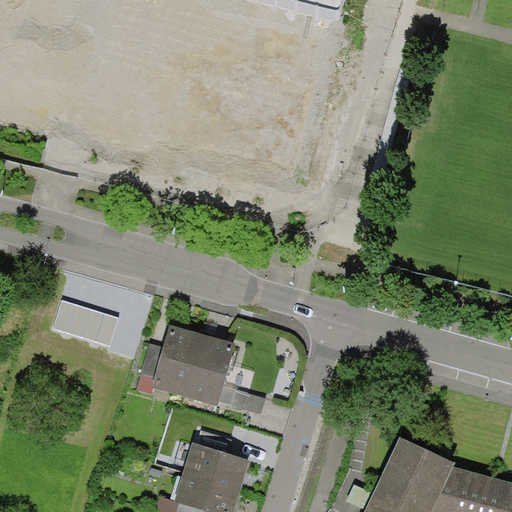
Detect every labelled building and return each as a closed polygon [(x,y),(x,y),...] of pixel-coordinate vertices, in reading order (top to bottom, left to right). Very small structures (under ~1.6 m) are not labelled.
[(268,0),(339,18),(343,0),(268,0)] [(51,331),(113,350),(122,319),(60,301),(51,331)] [(153,388),(219,410),(238,352),(220,346),(192,337),(172,330),(153,388)] [(511,511),(511,479),(458,464),(402,440),(366,511),(511,511)] [(190,448),(171,507),(186,511),(232,511),(234,509),(242,482),(248,466),(190,448)]
